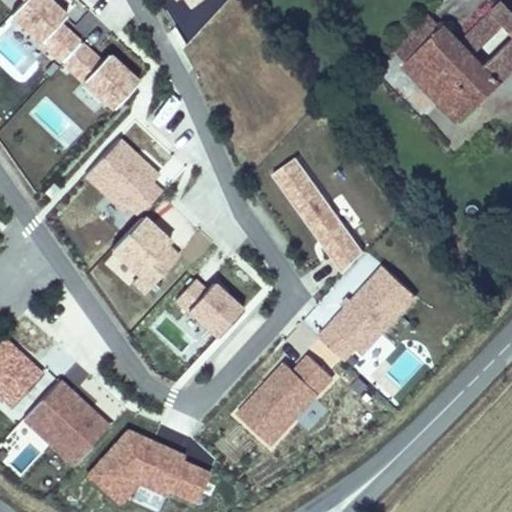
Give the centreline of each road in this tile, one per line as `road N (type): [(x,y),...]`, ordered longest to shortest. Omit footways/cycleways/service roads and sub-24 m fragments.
road 1 (residential): [(0,180),(145,385),(203,402),(222,386),(280,309),(287,286),(138,0)]
road 2 (tertiary): [(379,474),(511,340)]
